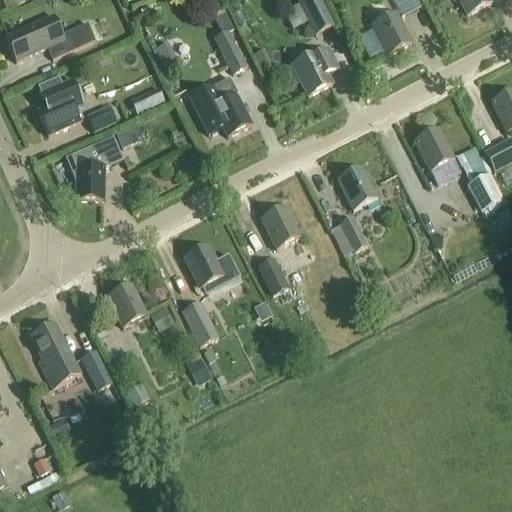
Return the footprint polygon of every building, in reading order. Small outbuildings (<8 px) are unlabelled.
[(9,0),(14,10),(38,0),(9,0)] [(334,30),(318,0),(293,0),(315,40),(334,30)] [(467,19),(491,7),(487,0),(451,0),(454,4),(458,2),(467,19)] [(387,60),(411,48),(395,16),(371,29),(387,60)] [(54,20),(4,42),(15,67),(60,47),(66,60),(96,47),(88,27),(62,38),(54,20)] [(248,72),(232,41),(229,35),(213,43),(233,80),(248,72)] [(339,69),(329,50),(280,75),(289,92),(300,87),(307,101),(332,89),(325,76),(339,69)] [(47,141),(80,126),(74,113),(83,109),(72,84),(61,89),(58,81),(37,91),(40,98),(38,99),(44,112),(36,116),(47,141)] [(208,140),(222,133),(227,142),(251,130),(227,83),(189,103),(208,140)] [(158,92),(130,105),(137,121),(165,108),(158,92)] [(506,137),(511,133),(511,94),(490,106),(506,137)] [(115,126),(108,110),(85,120),(93,136),(115,126)] [(429,175),(453,163),(437,133),(413,145),(429,175)] [(103,206),(103,173),(123,165),(113,142),(65,162),(74,185),(76,185),(75,205),(103,206)] [(511,166),(511,147),(509,142),(482,156),(493,177),(511,166)] [(502,204),(474,150),(457,158),(471,186),(466,189),(480,216),(502,204)] [(337,184),(357,224),(368,219),(364,211),(377,204),(361,172),(337,184)] [(275,253),(299,241),(284,211),(260,223),(275,253)] [(367,251),(352,223),(332,233),(345,259),(353,255),(354,258),(367,251)] [(199,292),(223,280),(207,250),(183,262),(199,292)] [(289,291),(274,261),(257,269),(272,300),(289,291)] [(122,331),(146,318),(131,289),(107,301),(122,331)] [(219,343),(200,307),(182,316),(201,352),(219,343)] [(157,317),(165,334),(182,325),(174,308),(157,317)] [(54,328),(30,341),(42,364),(38,366),(53,394),(80,380),(54,328)] [(211,352),(203,356),(208,366),(216,362),(211,352)] [(114,387),(97,354),(81,363),(97,396),(114,387)] [(70,434),(63,422),(48,430),(55,442),(70,434)] [(0,511),(16,505),(0,473),(0,511)]
